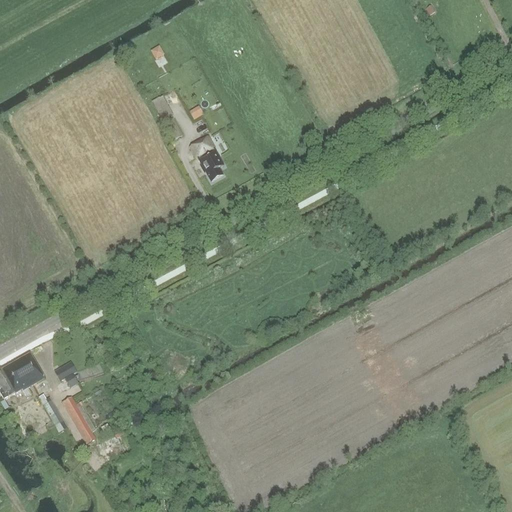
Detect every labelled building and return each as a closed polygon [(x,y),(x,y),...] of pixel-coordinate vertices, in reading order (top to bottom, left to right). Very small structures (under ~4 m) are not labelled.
[(431,7),(426,10),(430,17),(435,13),(431,7)] [(146,51),(151,61),(163,56),(159,46),(146,51)] [(173,120),(167,124),(176,141),(183,138),(173,120)] [(209,138),(191,148),(197,160),(198,159),(202,166),(201,167),(205,174),(206,174),(211,183),(223,177),(218,167),(223,164),(216,150),(215,150),(216,150),(209,138)] [(0,394),(4,401),(20,392),(23,391),(27,399),(32,396),(28,389),(45,380),(31,355),(0,372),(0,394)] [(55,372),(60,382),(77,373),(71,362),(55,372)] [(66,381),(70,390),(78,385),(74,377),(66,381)] [(105,390),(91,398),(105,423),(119,414),(105,390)] [(41,406),(42,405),(59,434),(68,429),(47,394),(37,400),(41,406)] [(76,396),(62,404),(87,446),(97,440),(75,403),(79,400),(76,396)]
